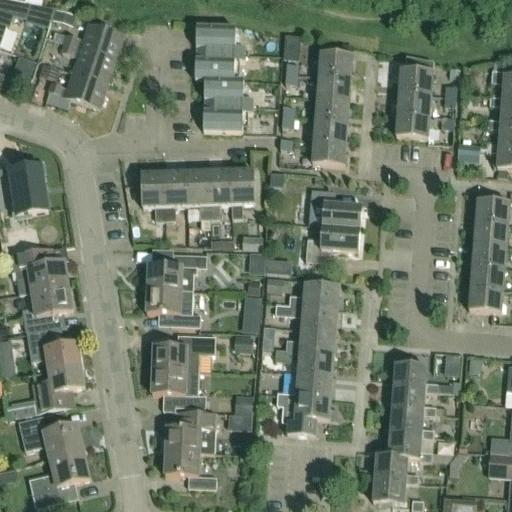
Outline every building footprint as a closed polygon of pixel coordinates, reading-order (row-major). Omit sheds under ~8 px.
[(0,0),(0,2),(25,8),(41,11),(41,10),(42,0),(0,0)] [(0,5),(0,28),(10,32),(17,12),(0,5)] [(69,40),(66,49),(116,65),(124,41),(90,30),(85,45),(69,40)] [(197,33),(197,46),(236,47),(237,34),(197,33)] [(236,52),(236,47),(197,46),(197,58),(246,59),(246,52),(236,52)] [(109,89),(116,65),(66,49),(63,58),(79,63),(74,78),(109,89)] [(292,50),(292,64),(308,63),(308,49),(292,50)] [(246,66),(246,59),(197,58),(196,71),(236,72),(236,66),(246,66)] [(322,60),(320,82),(352,85),(354,63),(322,60)] [(400,98),(432,100),(434,78),(435,68),(407,62),(406,76),(402,76),(400,98)] [(511,82),(506,82),(506,77),(507,68),(494,67),(493,76),(492,88),(505,89),(504,102),(511,102),(511,82)] [(287,69),(286,79),(298,80),(299,70),(287,69)] [(235,85),(236,72),(196,71),(196,84),(205,85),(235,85)] [(101,115),(109,89),(74,78),(69,94),(53,89),(50,98),(66,104),(101,115)] [(297,91),(298,80),(286,79),(285,90),(297,91)] [(350,107),(352,85),(320,82),(318,104),(350,107)] [(245,85),(235,85),(205,85),(205,97),(245,98),(245,85)] [(458,93),(446,92),(445,101),(457,102),(458,93)] [(244,104),(245,98),(205,97),(205,110),(254,111),(254,104),(244,104)] [(431,122),(432,100),(400,98),(398,120),(431,122)] [(456,113),(457,102),(445,101),(444,112),(456,113)] [(511,126),(511,102),(504,102),(491,101),(491,111),(503,111),(502,126),(511,126)] [(348,128),(350,107),(318,104),(317,126),(348,128)] [(253,119),(254,111),(205,110),(204,123),(244,124),(244,118),(253,119)] [(284,113),(283,123),(295,124),(296,114),(284,113)] [(434,136),(434,126),(430,125),(431,122),(398,120),(397,142),(429,144),(430,135),(434,136)] [(243,137),(244,124),(204,123),(204,136),(243,137)] [(294,134),(295,124),(283,123),(282,134),(294,134)] [(443,124),(442,134),(454,135),(455,125),(443,124)] [(511,148),(511,126),(502,126),(490,125),(489,133),(501,134),(501,148),(511,148)] [(347,150),(348,128),(317,126),(315,148),(347,150)] [(281,145),(280,155),(293,156),(294,145),(281,145)] [(498,174),(511,174),(511,149),(501,148),(488,147),(488,149),(482,149),(482,150),(481,156),(487,157),(487,156),(500,157),(498,174)] [(345,172),(347,150),(315,148),(313,170),(345,172)] [(49,216),(45,193),(42,173),(11,178),(13,193),(18,221),(49,216)] [(256,209),(255,193),(255,175),(232,176),(233,210),(234,224),(244,223),(244,209),(256,209)] [(233,210),(232,176),(209,177),(211,224),(222,224),(221,210),(233,210)] [(211,224),(209,177),(188,178),(189,211),(201,211),(202,225),(211,224)] [(189,211),(188,178),(166,179),(167,226),(178,225),(177,212),(189,211)] [(167,226),(166,179),(143,180),(143,193),(144,213),(157,213),(157,226),(167,226)] [(326,209),(324,232),(361,235),(363,212),(336,209),(337,197),(313,195),(311,207),(326,209)] [(479,206),(477,228),(510,231),(511,209),(479,206)] [(508,253),(510,231),(477,228),(476,250),(508,253)] [(359,258),(361,235),(324,232),(323,245),(309,244),(307,267),(331,269),(332,256),(359,258)] [(506,272),(508,253),(476,250),(474,269),(506,272)] [(65,267),(56,268),(54,254),(14,260),(15,264),(18,285),(20,300),(69,292),(65,267)] [(208,261),(175,260),(175,271),(150,271),(150,294),(194,296),(195,279),(198,279),(198,272),(207,272),(208,261)] [(505,295),(506,272),(474,269),(472,292),(505,295)] [(280,298),(279,288),(261,288),(262,299),(280,298)] [(292,301),(291,311),(339,314),(340,293),(306,290),(306,302),(292,301)] [(73,316),(69,292),(32,298),(35,313),(23,315),(26,336),(53,332),(51,320),(73,316)] [(503,318),(505,295),(472,292),(470,316),(503,318)] [(193,319),(194,296),(150,294),(149,319),(172,319),(172,331),(202,332),(202,320),(193,319)] [(337,337),(339,314),(291,311),(291,322),(304,323),(303,334),(337,337)] [(256,342),(269,342),(269,329),(256,329),(256,342)] [(48,365),(50,377),(82,371),(79,349),(66,351),(63,334),(28,339),(32,367),(48,365)] [(335,359),(337,337),(303,334),(302,346),(289,345),(288,355),(335,359)] [(188,371),(200,372),(200,354),(207,354),(215,354),(216,342),(207,342),(180,341),(180,352),(155,352),(154,375),(188,377),(188,371)] [(334,382),(335,359),(288,355),(288,356),(281,356),(276,356),(275,365),(280,365),(287,366),(300,367),(299,379),(334,382)] [(477,376),(488,377),(488,367),(478,367),(477,376)] [(397,370),(395,396),(427,398),(439,399),(439,397),(454,399),(454,391),(440,390),(440,389),(428,388),(429,372),(397,370)] [(86,392),(82,371),(50,377),(51,386),(36,389),(41,418),(68,414),(66,401),(73,399),(72,395),(86,392)] [(197,400),(198,377),(188,377),(154,375),(154,400),(177,400),(177,412),(206,413),(207,400),(197,400)] [(332,403),(334,382),(299,379),(298,391),(285,390),(285,399),(332,403)] [(426,412),(427,398),(395,396),(394,419),(425,421),(437,422),(437,420),(443,421),(444,413),(438,412),(426,412)] [(340,416),(332,415),(332,403),(285,399),(280,399),(279,411),(283,412),(282,428),(289,430),(288,440),(317,442),(318,425),(331,426),(339,427),(340,416)] [(424,435),(425,421),(394,419),(393,442),(434,445),(436,445),(436,436),(424,435)] [(48,452),(52,465),(85,457),(78,430),(51,436),(48,421),(20,427),(27,457),(48,452)] [(215,458),(216,423),(193,422),(193,434),(169,433),(168,456),(215,458)] [(278,460),(278,442),(266,442),(266,460),(278,460)] [(393,442),(391,462),(409,463),(409,465),(421,465),(421,467),(434,468),(434,466),(449,467),(455,459),(435,458),(433,458),(434,445),(393,442)] [(215,459),(215,458),(168,456),(167,481),(190,482),(190,493),(218,494),(219,482),(200,481),(201,458),(215,459)] [(91,484),(85,457),(52,465),(55,479),(31,485),(37,511),(44,511),(63,508),(59,492),(91,484)] [(511,474),(511,496),(511,508),(511,460),(492,459),(491,473),(511,474)] [(378,477),(377,485),(420,487),(421,481),(408,480),(408,479),(409,465),(409,463),(391,462),(379,461),(378,477)] [(377,492),(376,508),(379,508),(406,510),(406,505),(407,494),(407,489),(420,490),(420,487),(377,485),(377,492)] [(444,503),(443,511),(477,511),(478,506),(461,505),(461,494),(448,493),(448,504),(446,504),(444,503)]
